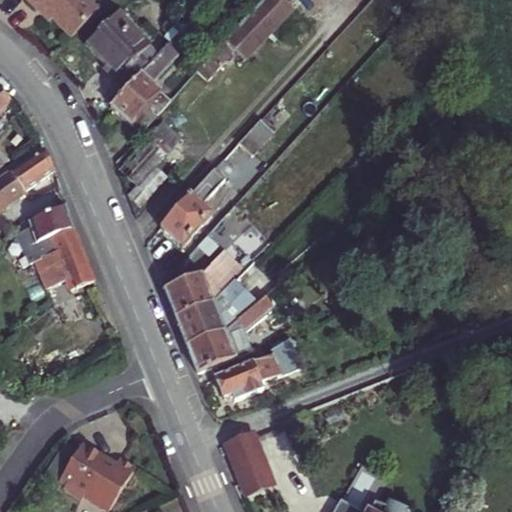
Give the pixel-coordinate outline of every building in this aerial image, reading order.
[(30,15),(62,46),(89,18),(70,0),(7,0),(26,19),(30,15)] [(199,68),(213,82),(230,64),(237,63),(239,59),(245,64),(286,21),(277,15),(283,10),(280,7),(282,4),(277,1),(277,0),(263,0),(209,57),(199,68)] [(103,66),(127,87),(159,51),(115,12),(86,41),(107,62),(103,66)] [(113,103),(143,132),(174,97),(157,82),(184,53),(181,51),(199,29),(189,19),(159,51),(127,87),(113,103)] [(187,57),(199,68),(209,57),(197,45),(187,57)] [(0,87),(0,120),(17,104),(0,87)] [(123,168),(140,185),(158,165),(185,136),(167,119),(123,168)] [(240,144),(253,156),(275,132),(262,120),(240,144)] [(0,167),(11,160),(4,154),(0,150),(0,167)] [(30,191),(58,171),(49,150),(18,169),(30,191)] [(140,185),(131,196),(142,207),(171,176),(158,165),(140,185)] [(0,211),(30,191),(18,169),(0,181),(0,211)] [(162,228),(182,247),(212,213),(203,204),(225,180),(215,171),(162,228)] [(40,264),(51,259),(50,251),(60,248),(56,235),(78,229),(70,205),(31,221),(33,229),(27,230),(38,264),(40,264)] [(213,231),(225,248),(251,231),(239,214),(213,231)] [(77,291),(100,283),(78,229),(56,235),(60,248),(50,251),(51,259),(40,264),(51,289),(72,280),(77,291)] [(206,268),(166,287),(177,316),(215,301),(249,268),(228,247),(206,268)] [(177,316),(188,346),(225,329),(222,318),(243,297),(239,290),(243,286),(246,288),(261,272),(253,263),(249,268),(215,301),(177,316)] [(481,285),(488,298),(503,292),(496,278),(481,285)] [(188,346),(200,373),(253,351),(246,333),(276,310),(266,297),(225,329),(188,346)] [(231,390),(235,400),(265,387),(263,384),(302,367),(290,338),(273,348),(272,354),(217,377),(223,394),(231,390)] [(223,394),(228,403),(235,400),(231,390),(223,394)] [(219,443),(236,483),(264,473),(246,432),(219,443)] [(72,439),(54,465),(67,474),(85,449),(72,439)] [(121,465),(89,442),(85,449),(67,474),(63,479),(69,483),(67,487),(84,499),(86,495),(109,511),(110,511),(141,470),(125,459),(121,465)] [(54,465),(48,473),(62,482),(63,479),(67,474),(54,465)] [(264,473),(236,483),(242,497),(270,486),(264,473)] [(374,496),(368,506),(379,511),(413,511),(415,510),(391,497),(387,504),(374,496)]
